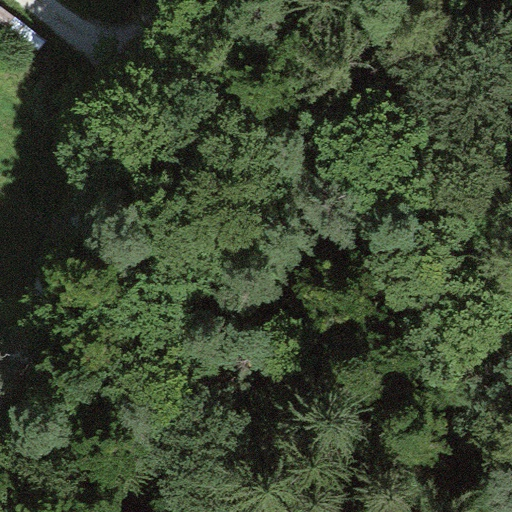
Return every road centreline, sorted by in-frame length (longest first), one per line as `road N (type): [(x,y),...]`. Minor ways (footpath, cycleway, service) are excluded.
road 1 (track): [(169,0),(0,419)]
road 2 (track): [(28,0),(134,78)]
